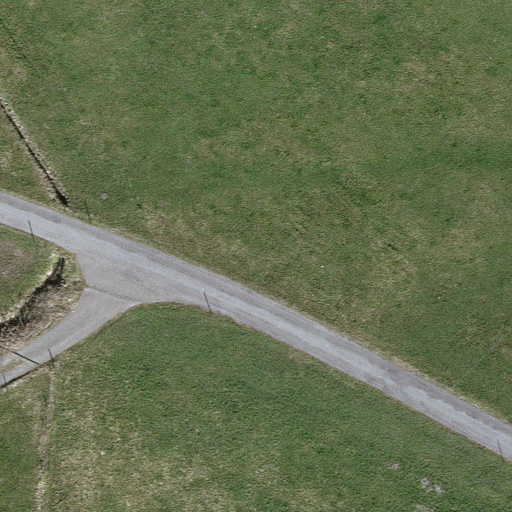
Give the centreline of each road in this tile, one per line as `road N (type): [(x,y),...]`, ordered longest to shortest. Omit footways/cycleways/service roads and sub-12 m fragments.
road 1 (unclassified): [(0,215),(136,256),(310,329),(511,443)]
road 2 (track): [(0,366),(67,335),(136,256)]
